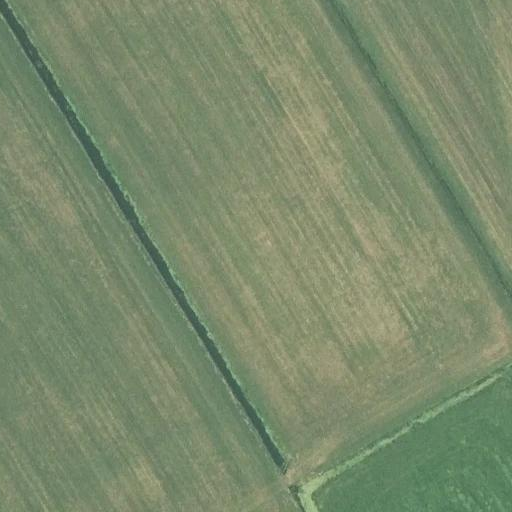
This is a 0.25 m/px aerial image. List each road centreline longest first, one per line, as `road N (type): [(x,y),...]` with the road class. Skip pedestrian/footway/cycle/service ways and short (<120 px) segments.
road 1 (track): [(511,330),(312,0)]
road 2 (track): [(280,511),(278,481),(511,341)]
